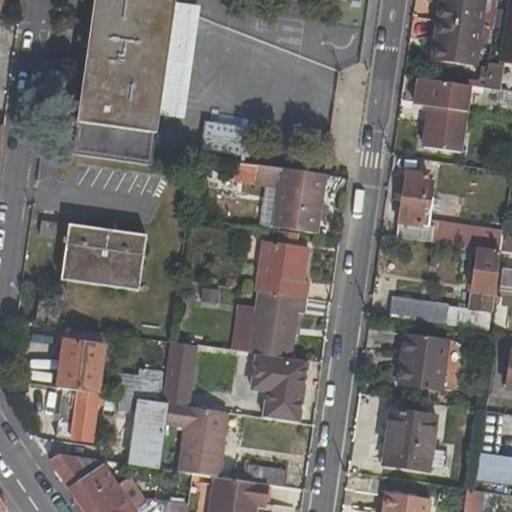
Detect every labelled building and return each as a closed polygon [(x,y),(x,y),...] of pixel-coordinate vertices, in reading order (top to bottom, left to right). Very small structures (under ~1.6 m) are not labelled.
[(151,164),(159,115),(175,3),(175,0),(94,0),(73,153),(151,164)] [(486,0),(441,0),(438,21),(482,27),(485,6),(486,0)] [(511,65),(511,0),(509,0),(501,64),(511,65)] [(184,119),(200,7),(175,3),(159,115),(184,119)] [(482,27),(492,29),(495,7),(485,6),(482,27)] [(476,67),(482,27),(438,21),(433,61),(476,67)] [(487,68),(480,68),(478,82),(485,83),(487,68)] [(470,87),(467,86),(420,80),(416,105),(431,107),(425,147),(461,153),(470,87)] [(470,87),(484,89),(485,83),(478,82),(468,80),(467,86),(470,87)] [(318,234),(327,175),(236,162),(233,182),(280,189),(275,227),(318,234)] [(407,173),(398,239),(477,250),(501,253),(504,233),(431,222),(434,198),(431,197),(433,181),(430,181),(429,176),(407,173)] [(266,187),(258,221),(267,223),(275,189),(266,187)] [(251,218),(223,213),(222,223),(250,227),(251,218)] [(53,239),(55,223),(41,221),(39,237),(53,239)] [(140,292),(147,236),(69,225),(61,281),(140,292)] [(262,242),(255,292),(257,293),(308,300),(310,284),(305,284),(310,250),(298,248),(300,234),(282,231),(280,245),(262,242)] [(393,301),(390,319),(489,333),(501,253),(477,250),(468,311),(393,301)] [(511,311),(511,323),(511,269),(504,269),(499,295),(501,295),(511,296),(511,311)] [(308,300),(257,293),(249,354),(292,361),(299,315),(306,315),(308,300)] [(511,296),(501,295),(500,307),(511,308),(511,296)] [(58,325),(61,305),(39,302),(36,322),(58,325)] [(400,360),(406,361),(402,389),(442,394),(448,342),(404,335),(400,360)] [(105,347),(64,341),(58,389),(99,395),(105,347)] [(400,360),(396,388),(402,389),(406,361),(400,360)] [(292,413),(298,371),(265,366),(259,408),(292,413)] [(90,449),(96,404),(62,399),(57,437),(72,439),(72,446),(90,449)] [(144,402),(138,401),(135,423),(141,424),(144,402)] [(141,424),(135,423),(129,466),(159,471),(166,425),(169,406),(161,405),(144,402),(141,424)] [(219,479),(228,414),(169,406),(166,425),(185,428),(179,473),(192,475),(215,478),(219,479)] [(431,474),(438,417),(393,411),(384,467),(431,474)] [(100,461),(57,455),(50,461),(85,511),(133,511),(117,487),(100,461)] [(511,459),(477,455),(473,481),(511,486),(511,459)] [(288,472),(255,468),(253,484),(269,486),(286,489),(288,472)] [(269,486),(253,484),(219,479),(215,478),(210,511),(255,511),(256,507),(266,508),(269,486)] [(133,511),(146,504),(129,479),(117,487),(133,511)] [(463,511),(477,511),(481,493),(466,491),(463,511)] [(430,511),(432,501),(386,494),(383,511),(430,511)] [(186,511),(188,504),(164,501),(162,511),(186,511)]
